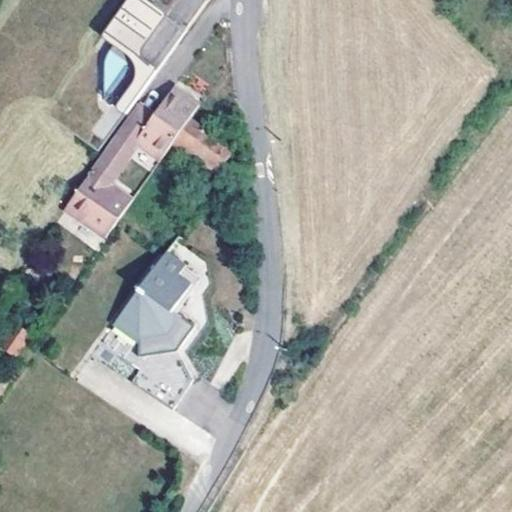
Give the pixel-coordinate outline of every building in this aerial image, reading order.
[(156,9),(144,0),(132,0),(107,35),(119,44),(110,56),(107,61),(107,100),(128,116),(150,86),(190,33),(156,9)] [(141,146),(143,147),(165,162),(177,145),(193,121),(199,113),(189,106),(193,99),(179,90),(160,118),(141,146)] [(189,106),(199,113),(203,106),(193,99),(189,106)] [(143,107),(96,175),(114,187),(143,147),(141,146),(160,118),(156,115),(143,107)] [(238,152),(193,121),(177,145),(213,172),(210,177),(217,181),(238,152)] [(96,212),(87,226),(111,242),(138,202),(114,187),(96,175),(78,200),(96,212)] [(96,212),(78,200),(69,214),(87,226),(96,212)] [(187,268),(170,256),(119,328),(141,345),(144,371),(137,384),(172,405),(190,374),(180,356),(198,330),(180,318),(175,314),(192,289),(181,280),(188,270),(187,268)]
